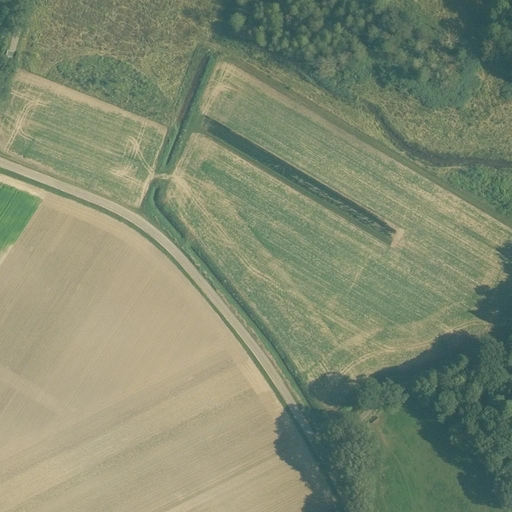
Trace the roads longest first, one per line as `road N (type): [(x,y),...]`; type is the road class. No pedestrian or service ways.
road 1 (unclassified): [(352,511),(232,316),(148,228),(88,195),(0,163)]
road 2 (track): [(318,451),(394,392),(511,336)]
